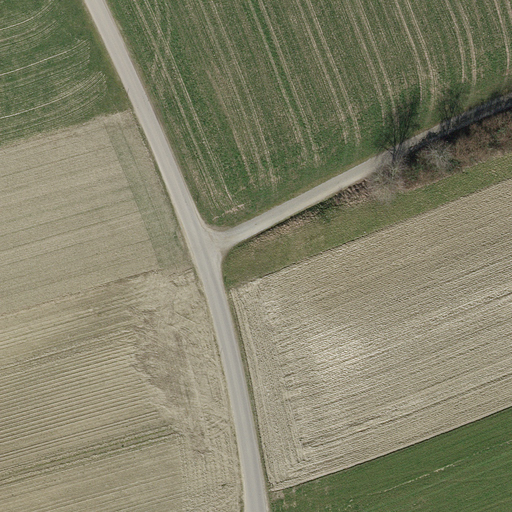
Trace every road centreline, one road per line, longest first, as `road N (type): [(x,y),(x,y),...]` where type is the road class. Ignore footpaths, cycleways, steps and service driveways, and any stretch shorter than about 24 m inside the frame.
road 1 (unclassified): [(258,511),(246,402),(219,291),(96,0)]
road 2 (track): [(206,253),(511,105)]
